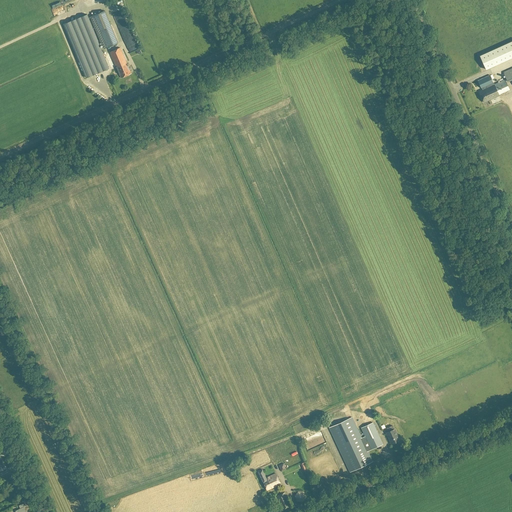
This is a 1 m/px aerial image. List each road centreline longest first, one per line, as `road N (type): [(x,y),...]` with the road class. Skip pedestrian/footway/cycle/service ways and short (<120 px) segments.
road 1 (unclassified): [(0,159),(340,0)]
road 2 (unclassified): [(511,227),(411,0)]
road 3 (unclassified): [(511,421),(299,511)]
